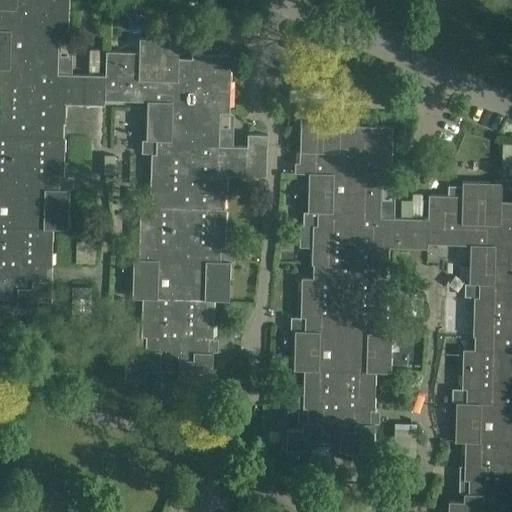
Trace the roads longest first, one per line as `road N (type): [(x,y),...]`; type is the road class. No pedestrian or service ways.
road 1 (residential): [(280,5),(254,85),(278,133),(257,370),(218,468)]
road 2 (residential): [(511,105),(280,5)]
road 3 (residential): [(218,468),(125,426),(0,404)]
